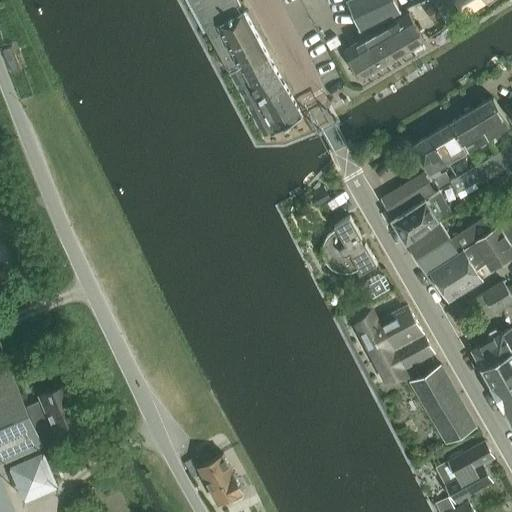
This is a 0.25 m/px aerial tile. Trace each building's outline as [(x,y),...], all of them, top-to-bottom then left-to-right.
[(311,128),(310,127),(304,116),(303,115),(276,66),(275,65),(272,60),(273,60),(272,58),(271,58),(257,31),(247,13),(246,11),(242,13),(238,6),(241,4),(239,0),(190,0),(230,74),(259,127),(261,126),(265,135),(276,130),(277,131),(282,128),(297,119),(305,132),(311,128)] [(348,0),(361,31),(401,13),(395,0),(348,0)] [(458,18),(455,12),(447,0),(434,0),(449,24),(458,18)] [(447,0),(455,12),(462,8),(466,14),(485,2),(484,0),(447,0)] [(435,5),(427,9),(433,20),(441,16),(435,5)] [(409,12),(377,31),(392,60),(425,41),(409,12)] [(360,79),(392,60),(377,31),(345,50),(360,79)] [(493,96),(472,109),(488,136),(509,124),(493,96)] [(472,109),(453,120),(469,148),(488,136),(472,109)] [(453,120),(434,132),(450,159),(469,148),(453,120)] [(443,173),(439,166),(450,159),(434,132),(414,144),(418,150),(429,172),(438,187),(452,179),(447,171),(443,173)] [(511,171),(511,162),(511,161),(511,160),(511,143),(452,179),(459,192),(481,179),(482,181),(494,174),(497,180),(511,171)] [(377,165),(381,177),(396,173),(392,161),(377,165)] [(423,172),(382,197),(391,212),(433,187),(423,172)] [(324,185),(312,192),(319,204),(331,198),(330,196),(324,185)] [(439,189),(426,196),(425,195),(391,215),(407,241),(440,221),(439,219),(452,210),(439,189)] [(349,211),(333,219),(336,225),(333,227),(326,233),(322,241),(322,250),(324,259),(330,266),(339,270),(348,271),(357,268),(359,266),(361,271),(377,262),(349,211)] [(511,216),(491,230),(475,241),(488,262),(492,269),(511,255),(511,216)] [(440,221),(407,241),(427,273),(430,270),(475,241),(491,230),(483,218),(451,239),(440,221)] [(477,269),(488,262),(475,241),(430,270),(450,300),(483,278),(477,269)] [(367,279),(365,286),(372,298),(391,286),(384,275),(378,273),(367,279)] [(480,322),(511,302),(511,294),(507,286),(503,280),(468,302),(480,322)] [(435,351),(421,328),(408,304),(378,320),(376,316),(358,326),(381,370),(386,379),(435,351)] [(472,349),(482,366),(511,349),(511,325),(502,331),(496,329),(496,328),(489,332),(489,333),(489,339),(472,349)] [(511,349),(482,366),(482,367),(492,385),(504,407),(511,402),(511,349)] [(442,364),(411,381),(447,443),(477,425),(442,364)] [(59,436),(87,424),(69,381),(40,393),(43,399),(27,406),(12,372),(0,376),(0,459),(42,441),(41,439),(57,432),(59,436)] [(492,479),(483,463),(495,457),(485,439),(477,444),(437,467),(446,483),(456,500),(492,479)] [(12,462),(26,497),(61,483),(48,448),(12,462)] [(224,452),(199,466),(202,471),(219,503),(230,496),(234,499),(243,494),(243,490),(244,489),(224,452)] [(194,457),(185,462),(193,476),(202,471),(199,466),(194,457)] [(12,511),(0,483),(0,511),(12,511)] [(442,501),(438,504),(442,511),(474,511),(469,500),(456,507),(450,497),(442,502),(442,501)]
